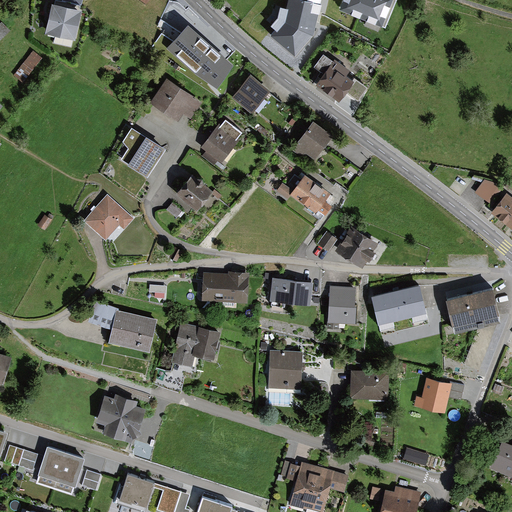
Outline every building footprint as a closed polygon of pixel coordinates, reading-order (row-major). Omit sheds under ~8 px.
[(328,0),(297,0),(293,23),(279,37),(301,55),(319,34),(328,0)] [(401,0),(350,0),(346,10),(390,28),(401,0)] [(80,12),(50,6),(45,35),(74,41),(80,12)] [(0,39),(11,29),(3,21),(0,23),(0,39)] [(185,22),(171,40),(163,33),(156,42),(216,89),(237,63),(185,22)] [(42,59),(32,51),(15,74),(24,81),(42,59)] [(347,71),(320,54),(312,67),(322,74),(314,86),(339,102),(352,82),(343,77),(347,71)] [(267,92),(248,77),(231,99),(250,114),(267,92)] [(201,103),(165,80),(149,105),(176,122),(181,114),(190,119),(201,103)] [(242,133),(223,120),(203,149),(222,162),(242,133)] [(331,136),(310,123),(293,150),(301,155),(303,151),(316,160),(331,136)] [(165,146),(132,124),(123,139),(128,147),(122,157),(148,174),(165,146)] [(211,193),(189,175),(173,196),(194,213),(211,193)] [(298,181),(293,177),(286,187),(280,182),(272,193),(285,201),(288,197),(322,220),(336,199),(301,176),(298,181)] [(503,188),(485,182),(476,194),(490,204),(503,188)] [(511,227),(511,200),(504,195),(490,214),(510,230),(511,227)] [(132,220),(107,196),(83,220),(103,239),(116,225),(122,230),(132,220)] [(180,211),(172,204),(166,212),(174,219),(180,211)] [(50,219),(44,215),(37,225),(43,230),(50,219)] [(375,244),(349,229),(336,252),(362,267),(375,244)] [(335,239),(325,233),(317,245),(327,251),(335,239)] [(228,272),(203,270),(202,297),(248,299),(249,270),(228,269),(228,272)] [(313,279),(273,275),(271,297),(310,301),(313,279)] [(356,286),(330,284),(328,319),(356,320),(357,302),(355,302),(356,286)] [(417,286),(370,298),(377,323),(424,311),(417,286)] [(491,289),(446,302),(453,328),(499,315),(491,289)] [(156,320),(115,310),(107,344),(148,353),(156,320)] [(218,333),(180,326),(172,365),(189,368),(192,354),(213,358),(218,333)] [(465,363),(481,369),(493,336),(477,331),(465,363)] [(300,352),(269,351),(269,386),(300,386),(300,352)] [(0,384),(1,385),(9,358),(0,355),(0,384)] [(389,371),(352,370),(351,397),(388,398),(389,371)] [(452,381),(430,376),(424,402),(447,407),(452,381)] [(463,397),(465,383),(453,381),(451,395),(463,397)] [(110,399),(103,397),(95,421),(106,425),(103,435),(130,443),(140,412),(133,410),(136,401),(112,393),(110,399)] [(511,445),(500,440),(489,467),(511,476),(511,445)] [(5,459),(19,464),(24,448),(10,443),(5,459)] [(84,455),(48,443),(37,481),(72,492),(84,455)] [(406,447),(404,458),(427,463),(429,452),(406,447)] [(38,452),(24,448),(19,464),(33,468),(38,452)] [(300,466),(286,463),(283,475),(296,479),(290,505),(318,511),(322,511),(329,488),(344,492),(349,472),(301,461),(300,466)] [(165,478),(122,465),(113,493),(156,507),(165,478)] [(101,472),(87,468),(82,484),(96,489),(101,472)] [(165,485),(158,508),(171,511),(175,511),(182,490),(165,485)] [(393,491),(385,489),(379,511),(415,511),(420,491),(394,485),(393,491)] [(242,511),(246,504),(202,490),(195,511),(242,511)]
